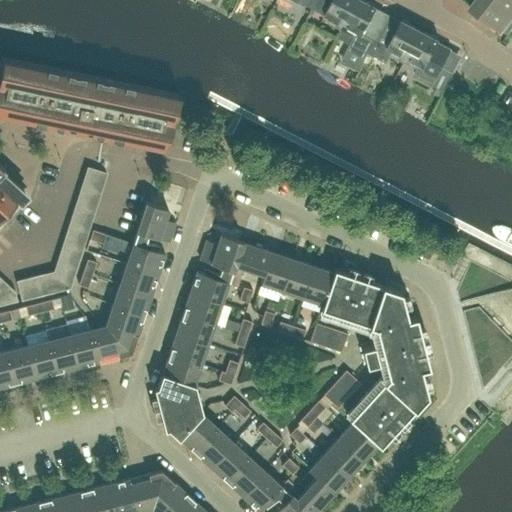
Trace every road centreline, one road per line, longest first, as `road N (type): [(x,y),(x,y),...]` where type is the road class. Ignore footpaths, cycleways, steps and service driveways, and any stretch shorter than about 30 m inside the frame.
road 1 (residential): [(357,511),(450,409),(462,383),(432,278),(209,173)]
road 2 (residential): [(131,417),(209,173)]
road 3 (residential): [(234,511),(131,417)]
road 4 (residential): [(0,453),(131,417)]
road 5 (residential): [(410,0),(475,34),(511,65)]
